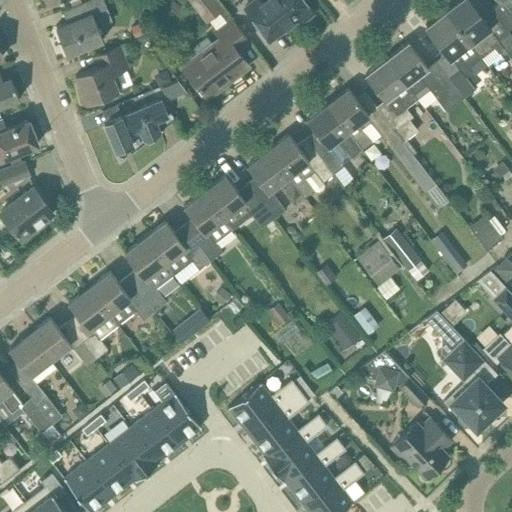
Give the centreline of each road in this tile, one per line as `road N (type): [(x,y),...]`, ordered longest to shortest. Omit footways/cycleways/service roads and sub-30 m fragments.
road 1 (unclassified): [(109,221),(387,0)]
road 2 (residential): [(109,221),(87,190),(12,0)]
road 3 (residential): [(129,511),(202,454),(232,458),(266,511)]
road 4 (unclassified): [(0,304),(109,221)]
